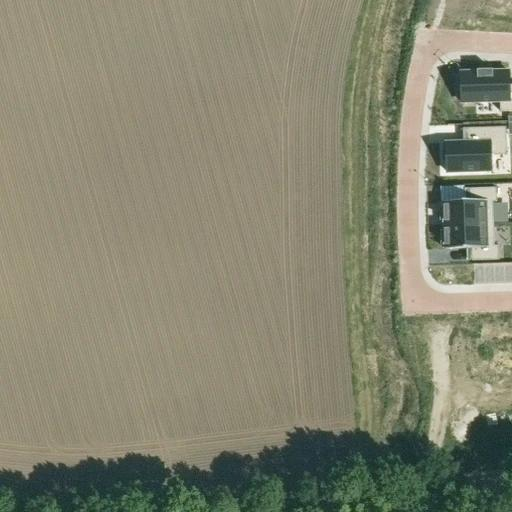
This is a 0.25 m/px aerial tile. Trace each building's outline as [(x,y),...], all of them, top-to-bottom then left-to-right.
[(511,0),(469,0),(469,5),(482,6),(481,19),(499,20),(499,21),(511,21),(511,20),(511,19),(511,0)] [(461,77),(457,77),(458,91),(461,91),(462,103),(500,102),(501,112),(511,111),(511,86),(510,86),(509,72),(493,72),(493,71),(477,71),(477,73),(461,74),(461,77)] [(443,149),(443,163),(447,163),(447,173),(491,172),(491,156),(507,156),(506,128),(463,130),(463,131),(467,131),(467,140),(464,143),(447,144),(447,149),(443,149)] [(444,207),(440,207),(440,222),(444,222),(445,226),(494,225),(493,203),(497,203),(497,189),(470,190),(470,202),(465,202),(444,202),(444,207)] [(445,231),(441,231),(441,246),(445,246),(445,250),(467,250),(472,250),(472,261),(499,261),(498,247),(494,247),(494,225),(445,226),(445,231)]
